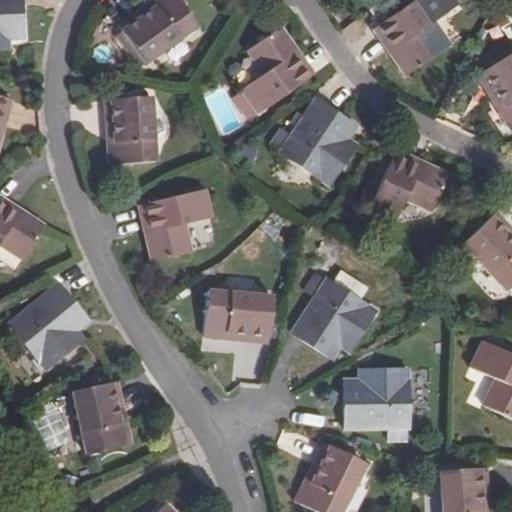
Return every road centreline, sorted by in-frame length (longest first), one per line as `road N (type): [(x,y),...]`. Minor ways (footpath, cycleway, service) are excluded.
road 1 (residential): [(239,511),(214,445),(128,314),(78,205),(62,152),(56,78),(79,0)]
road 2 (residential): [(303,0),(354,70),(398,111),(511,166)]
